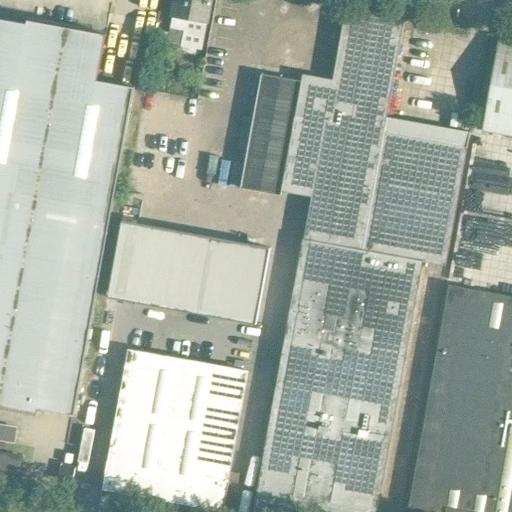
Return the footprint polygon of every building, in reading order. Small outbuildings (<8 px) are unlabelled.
[(175,0),(173,16),(208,22),(211,0),(175,0)] [(313,188),(304,238),(364,248),(385,133),(384,133),(405,19),(388,16),(372,13),(346,8),(332,87),(262,74),(241,186),(279,193),(281,183),(313,188)] [(0,18),(0,209),(33,216),(109,230),(134,87),(98,80),(106,35),(28,20),(27,24),(0,18)] [(183,44),(186,30),(171,27),(168,42),(183,44)] [(482,129),(511,134),(511,41),(499,39),(482,129)] [(385,133),(364,248),(304,238),(264,460),(263,460),(253,511),(376,511),(422,261),(446,266),(467,148),(385,133)] [(0,395),(33,216),(0,209),(0,395)] [(33,216),(0,395),(0,404),(37,412),(38,408),(75,415),(109,230),(33,216)] [(122,221),(108,297),(256,324),(271,248),(122,221)] [(511,511),(511,296),(450,286),(409,511),(511,511)] [(109,461),(104,488),(163,499),(180,406),(188,407),(197,362),(130,350),(109,461)] [(248,371),(197,362),(188,407),(180,406),(163,499),(230,511),(231,510),(223,509),(228,482),(238,483),(240,473),(230,472),(248,371)] [(0,452),(0,471),(7,473),(10,455),(0,452)]
